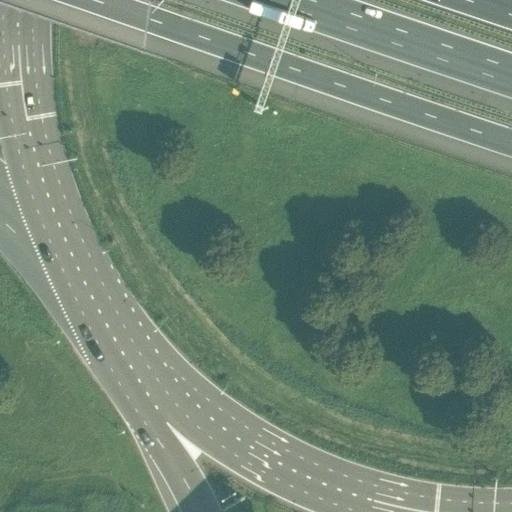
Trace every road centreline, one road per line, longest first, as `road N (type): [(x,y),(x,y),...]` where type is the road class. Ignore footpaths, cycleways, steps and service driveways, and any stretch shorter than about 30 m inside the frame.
road 1 (motorway): [(74,0),(511,145)]
road 2 (primary): [(156,387),(264,458),(374,502),(426,511)]
road 3 (primary): [(19,0),(28,134),(80,273)]
road 4 (motorway): [(293,0),(511,73)]
road 5 (primary): [(80,273),(156,387)]
road 6 (secondary): [(156,387),(191,511)]
